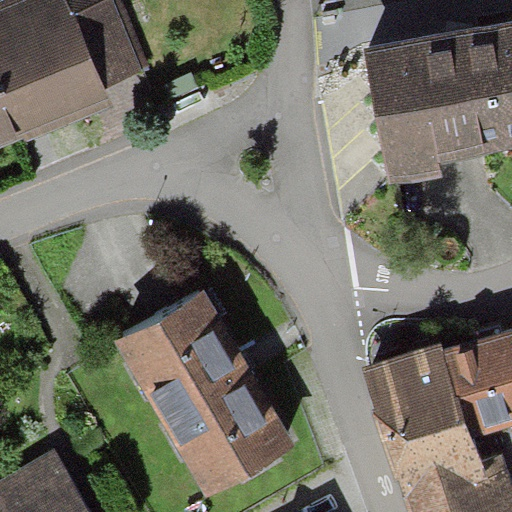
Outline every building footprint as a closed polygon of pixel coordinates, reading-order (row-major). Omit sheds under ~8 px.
[(7,0),(0,3),(0,142),(109,99),(104,87),(149,68),(121,0),(7,0)] [(511,28),(366,59),(390,170),(511,143),(511,28)] [(220,281),(127,334),(219,494),(312,441),(220,281)] [(511,330),(447,352),(476,437),(511,425),(511,330)] [(476,437),(447,352),(444,341),(364,367),(410,511),(511,511),(511,475),(504,451),(483,458),(476,437)] [(108,511),(65,442),(0,481),(0,505),(4,511),(108,511)]
